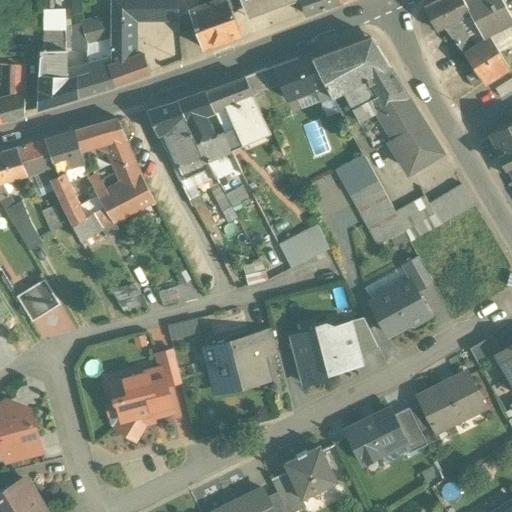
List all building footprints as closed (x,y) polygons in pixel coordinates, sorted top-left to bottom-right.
[(110,0),(110,18),(132,18),(177,19),(176,0),(110,0)] [(222,0),(215,2),(214,3),(201,8),(190,12),(202,49),(240,35),(227,0),(222,0)] [(240,0),(247,18),(297,0),(240,0)] [(299,0),(305,15),(341,2),(340,0),(299,0)] [(462,0),(438,0),(424,7),(437,29),(443,26),(457,20),(470,14),(464,4),(462,0)] [(511,19),(501,0),(471,0),(464,4),(470,14),(483,38),(489,34),(489,35),(511,22),(511,19)] [(132,18),(110,18),(110,19),(110,29),(132,30),(132,18)] [(97,19),(81,23),(83,29),(100,23),(97,19)] [(110,19),(100,23),(105,37),(110,35),(110,29),(110,19)] [(457,20),(443,26),(465,55),(476,48),(457,20)] [(68,27),(44,28),(43,46),(67,48),(88,42),(83,29),(81,23),(68,27)] [(83,29),(88,42),(105,37),(100,23),(83,29)] [(132,30),(110,29),(110,35),(110,60),(110,66),(131,59),(132,30)] [(88,42),(88,66),(110,60),(110,35),(105,37),(88,42)] [(370,36),(311,57),(332,96),(342,90),(358,120),(374,112),(391,141),(423,123),(370,36)] [(476,48),(465,55),(484,82),(508,66),(491,37),(485,41),(476,48)] [(67,48),(43,46),(43,57),(66,59),(67,48)] [(308,51),(273,65),(286,99),(315,88),(320,100),(332,96),(311,57),(308,51)] [(131,59),(110,66),(115,86),(150,73),(144,54),(131,59)] [(66,59),(43,57),(42,74),(65,76),(66,59)] [(89,74),(76,78),(78,97),(115,86),(110,66),(110,60),(88,66),(89,74)] [(25,66),(14,66),(13,100),(24,97),(25,66)] [(263,69),(243,77),(263,117),(273,112),(264,93),(272,89),(263,69)] [(475,70),(466,76),(474,88),(482,82),(475,70)] [(65,76),(42,74),(39,75),(36,109),(78,97),(76,78),(65,81),(65,76)] [(511,74),(490,89),(497,100),(511,91),(511,74)] [(243,77),(205,92),(213,110),(223,106),(231,121),(234,129),(223,133),(231,150),(242,145),(240,140),(268,127),(263,117),(243,77)] [(205,91),(177,101),(186,122),(202,115),(214,111),(205,92),(205,91)] [(13,100),(0,103),(0,122),(24,116),(24,97),(13,100)] [(186,122),(177,101),(147,110),(157,134),(163,131),(177,165),(202,153),(186,122)] [(202,115),(186,122),(202,153),(211,168),(213,172),(216,177),(230,172),(232,176),(241,172),(237,164),(233,156),(231,150),(223,133),(223,132),(213,136),(202,115)] [(116,119),(75,130),(79,144),(94,139),(95,144),(100,143),(124,136),(116,119)] [(220,126),(223,132),(223,133),(234,129),(231,121),(220,126)] [(423,123),(391,141),(409,172),(441,153),(423,123)] [(511,127),(494,138),(503,155),(500,157),(506,167),(509,166),(511,171),(511,127)] [(79,144),(75,130),(44,139),(54,164),(56,170),(63,168),(83,161),(79,144)] [(124,136),(100,143),(101,148),(107,147),(121,179),(140,175),(124,136)] [(44,139),(17,147),(27,175),(36,171),(54,164),(44,139)] [(245,151),(242,145),(231,150),(233,156),(245,151)] [(17,147),(0,152),(0,182),(3,182),(10,179),(27,175),(17,147)] [(107,147),(101,148),(121,186),(124,184),(121,179),(107,147)] [(202,153),(177,165),(183,179),(211,168),(202,153)] [(363,154),(336,169),(342,181),(370,166),(363,154)] [(54,164),(36,171),(41,182),(49,179),(58,176),(56,170),(54,164)] [(183,179),(177,165),(171,167),(179,181),(183,179)] [(378,181),(370,166),(342,181),(377,245),(404,230),(394,211),(378,181)] [(58,176),(49,179),(50,181),(57,194),(71,224),(86,216),(63,168),(56,170),(58,176)] [(50,181),(49,179),(41,182),(36,171),(27,175),(33,189),(50,181)] [(216,177),(213,172),(201,179),(216,206),(228,200),(226,195),(218,182),(216,177)] [(230,172),(216,177),(218,182),(232,176),(230,172)] [(140,175),(121,179),(124,184),(124,185),(138,207),(152,199),(140,175)] [(100,178),(91,183),(95,190),(100,198),(107,194),(107,190),(100,178)] [(38,203),(57,194),(50,181),(33,189),(36,197),(38,203)] [(3,182),(0,182),(0,198),(8,195),(3,182)] [(121,186),(108,194),(107,194),(100,198),(105,206),(114,221),(138,207),(124,185),(124,184),(121,186)] [(461,184),(428,204),(434,214),(433,214),(439,225),(474,206),(461,184)] [(243,186),(226,195),(228,200),(231,204),(248,196),(243,186)] [(29,221),(21,203),(14,205),(8,195),(0,198),(0,201),(27,248),(41,241),(29,221)] [(423,195),(394,211),(404,230),(433,214),(434,214),(428,204),(423,195)] [(36,197),(33,198),(40,217),(43,215),(38,203),(36,197)] [(203,197),(190,204),(201,224),(214,218),(203,197)] [(33,198),(21,203),(29,221),(40,217),(33,198)] [(86,216),(71,224),(71,225),(80,240),(91,234),(97,242),(118,229),(114,221),(105,206),(86,216)] [(433,214),(404,230),(410,240),(439,225),(433,214)] [(426,232),(411,241),(416,250),(431,242),(426,232)] [(304,233),(279,246),(289,265),(291,268),(316,255),(304,233)] [(418,255),(400,265),(409,281),(411,280),(416,291),(433,282),(418,255)] [(291,268),(289,265),(269,275),(271,279),(291,268)] [(269,280),(271,279),(269,275),(265,269),(241,275),(244,286),(269,280)] [(33,320),(60,304),(45,279),(18,295),(33,320)] [(409,281),(369,303),(387,335),(408,324),(414,326),(421,322),(423,316),(428,312),(416,291),(411,280),(409,281)] [(117,290),(124,308),(143,301),(136,282),(117,290)] [(0,315),(8,310),(0,297),(0,315)] [(363,317),(348,321),(349,323),(350,323),(358,354),(378,349),(363,317)] [(172,339),(199,331),(195,318),(168,326),(172,339)] [(334,327),(326,324),(316,326),(317,330),(291,336),(304,384),(332,377),(331,372),(361,364),(358,354),(350,323),(349,323),(334,327)] [(271,329),(253,334),(254,337),(255,337),(260,359),(261,359),(278,354),(271,329)] [(491,335),(469,348),(479,366),(497,355),(496,354),(501,351),(491,335)] [(254,337),(206,349),(211,371),(222,368),(227,388),(266,378),(261,359),(260,359),(255,337),(254,337)] [(511,345),(501,351),(496,354),(497,355),(509,376),(511,374),(511,345)] [(173,350),(156,355),(160,368),(161,367),(166,386),(181,382),(173,350)] [(160,368),(144,372),(145,374),(110,383),(115,401),(117,401),(122,423),(119,427),(116,426),(115,428),(135,440),(145,423),(154,421),(152,413),(172,408),(166,386),(161,367),(160,368)] [(467,373),(418,398),(422,406),(435,431),(436,431),(484,406),(467,373)] [(6,402),(0,406),(0,421),(13,411),(6,402)] [(422,406),(411,412),(427,444),(439,438),(436,431),(435,431),(422,406)] [(389,408),(374,416),(375,419),(347,432),(363,464),(381,454),(380,452),(402,441),(404,440),(392,415),(389,408)] [(408,408),(392,415),(404,440),(402,441),(408,453),(427,444),(411,412),(408,408)] [(0,421),(0,446),(1,448),(5,461),(20,457),(16,444),(37,439),(30,414),(17,409),(13,411),(0,421)] [(37,439),(16,444),(20,457),(40,452),(37,439)] [(319,447),(284,464),(288,471),(302,499),(336,481),(319,447)] [(288,471),(271,479),(278,495),(286,511),(297,511),(306,507),(302,499),(288,471)] [(0,495),(0,511),(45,511),(26,480),(0,495)] [(262,489),(214,511),(272,511),(267,500),(262,489)] [(286,511),(278,495),(267,500),(272,511),(286,511)] [(511,511),(511,502),(496,511),(511,511)]
